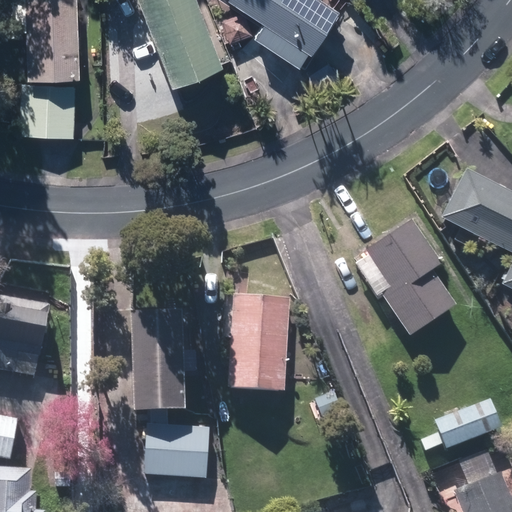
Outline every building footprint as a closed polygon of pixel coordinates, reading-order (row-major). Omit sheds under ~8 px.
[(78,77),(75,0),(25,0),(28,79),(78,77)] [(193,0),(137,0),(172,85),(220,65),(193,0)] [(319,0),(227,0),(310,53),(337,11),(319,0)] [(74,88),(22,86),(20,135),(72,137),(74,88)] [(511,195),(464,171),(439,219),(511,256),(511,257),(498,284),(511,290),(511,195)] [(439,265),(409,221),(365,252),(389,287),(380,294),(408,336),(453,305),(430,271),(439,265)] [(281,390),(287,300),(232,296),(225,386),(281,390)] [(47,306),(0,297),(0,369),(35,376),(47,306)] [(177,311),(128,313),(131,410),(179,408),(177,311)] [(433,421),(444,448),(497,428),(487,401),(433,421)] [(0,416),(0,457),(8,459),(16,419),(0,416)] [(146,426),(143,474),(204,479),(207,430),(146,426)] [(0,511),(48,511),(49,511),(33,510),(34,493),(27,492),(29,470),(0,468),(0,511)] [(511,511),(511,505),(499,473),(452,491),(460,511),(511,511)]
